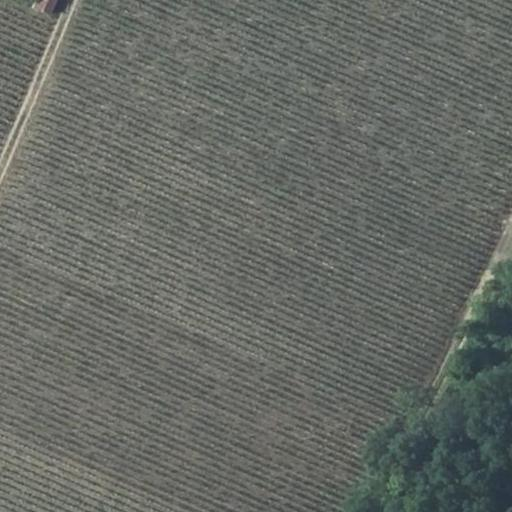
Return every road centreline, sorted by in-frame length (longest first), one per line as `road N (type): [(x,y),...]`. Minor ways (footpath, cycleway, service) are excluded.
road 1 (track): [(361,511),(511,238)]
road 2 (track): [(0,155),(67,0)]
